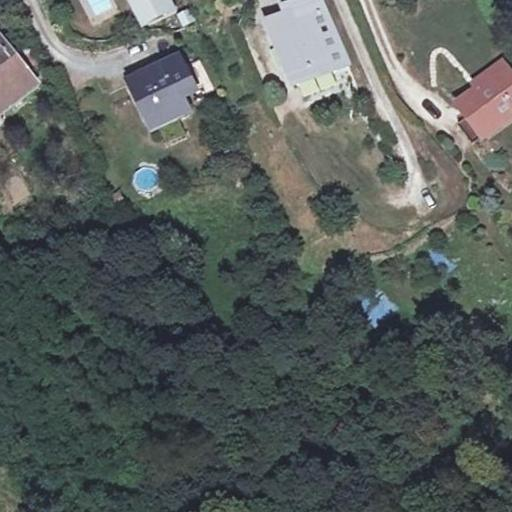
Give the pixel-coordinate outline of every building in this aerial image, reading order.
[(167,0),(132,0),(148,32),(176,18),(167,0)] [(345,61),(321,0),(315,0),(308,3),(306,0),(294,0),(284,4),(287,11),(268,19),(293,83),(333,68),(332,66),(345,61)] [(0,106),(32,84),(6,49),(0,53),(0,106)] [(167,75),(135,91),(158,135),(189,119),(182,105),(201,96),(187,67),(168,77),(167,75)] [(498,67),(483,77),(487,84),(503,73),(498,67)] [(489,123),(493,128),(510,116),(511,114),(511,86),(503,73),(487,84),(483,77),(470,85),(474,91),(453,107),(472,134),(489,123)] [(38,92),(32,84),(0,106),(0,112),(4,118),(38,92)] [(476,139),(493,128),(489,123),(472,134),(476,139)]
